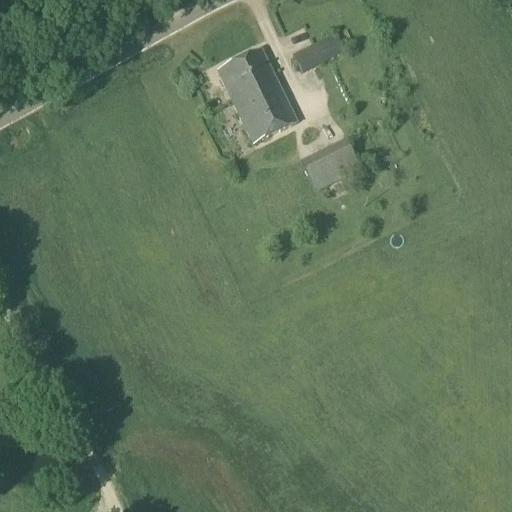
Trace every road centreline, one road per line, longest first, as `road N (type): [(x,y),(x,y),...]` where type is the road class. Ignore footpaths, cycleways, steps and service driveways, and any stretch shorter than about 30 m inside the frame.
road 1 (track): [(0,270),(130,511)]
road 2 (unclassified): [(239,0),(154,36),(0,121)]
